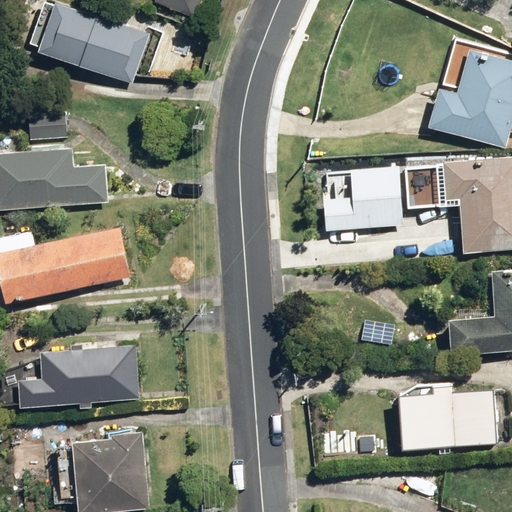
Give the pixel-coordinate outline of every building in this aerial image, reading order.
[(42,0),(27,43),(129,79),(146,30),(60,0),(42,0)] [(151,0),(151,1),(190,17),(196,0),(151,0)] [(422,126),(501,148),(511,107),(511,61),(462,48),(450,95),(432,90),(422,126)] [(23,109),(24,135),(62,134),(60,107),(23,109)] [(0,143),(0,203),(103,197),(101,158),(64,160),(63,140),(0,143)] [(452,200),(457,255),(511,250),(511,156),(434,164),(438,201),(452,200)] [(0,295),(125,272),(115,221),(24,238),(22,225),(0,228),(0,295)] [(439,321),(443,358),(511,351),(511,270),(481,274),(485,317),(439,321)] [(72,396),(72,403),(84,402),(84,397),(133,394),(130,339),(73,343),(73,337),(62,338),(62,343),(31,345),(32,370),(8,371),(10,400),(72,396)] [(387,397),(392,452),(491,444),(486,388),(446,391),(446,384),(421,385),(422,394),(387,397)] [(63,436),(71,509),(144,501),(136,425),(103,428),(103,432),(63,436)]
